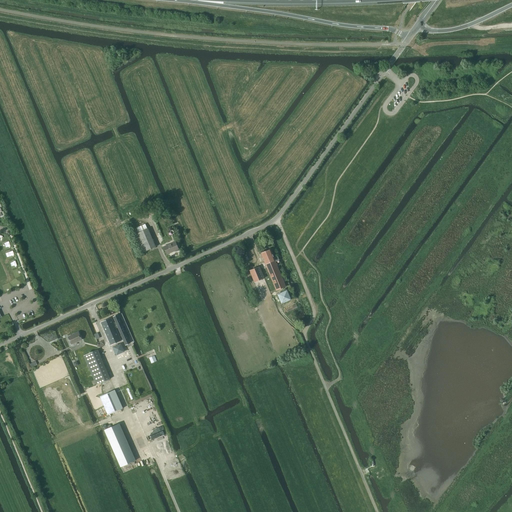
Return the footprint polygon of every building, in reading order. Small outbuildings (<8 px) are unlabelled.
[(135,234),(143,252),(156,247),(148,229),(135,234)] [(178,249),(175,242),(164,247),(167,254),(178,249)] [(261,253),(265,264),(276,291),(286,287),(275,262),(279,260),(278,256),(274,258),(270,249),(261,253)] [(264,278),(259,267),(250,271),(254,282),(264,278)] [(101,322),(111,345),(121,341),(116,328),(118,328),(125,345),(130,343),(118,315),(113,317),(115,322),(114,323),(111,318),(101,322)] [(78,332),(68,337),(71,344),(82,340),(78,332)] [(120,344),(113,347),(116,355),(124,351),(120,344)] [(110,379),(97,350),(84,356),(96,385),(110,379)] [(100,397),(108,415),(123,409),(115,391),(100,397)] [(115,425),(104,430),(120,467),(135,460),(133,455),(119,424),(115,425)]
